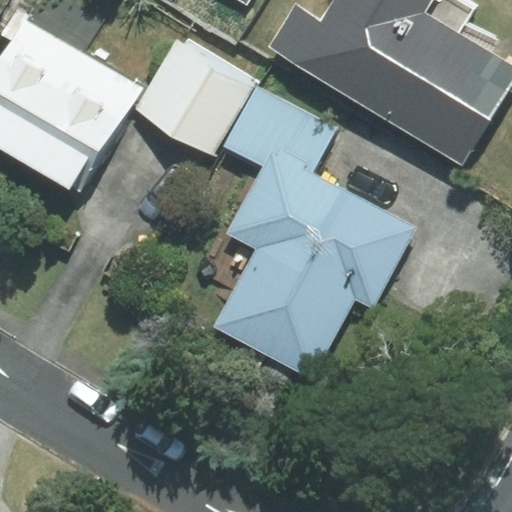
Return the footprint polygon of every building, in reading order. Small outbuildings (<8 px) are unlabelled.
[(233,0),(252,10),(256,0),(233,0)] [(295,5),(264,59),(464,174),(511,89),(511,64),(424,14),(431,0),(322,0),(313,16),(295,5)] [(127,81),(23,19),(0,58),(0,156),(61,192),(127,81)] [(251,84),(174,40),(130,116),(207,160),(214,147),(251,84)] [(333,132),(251,84),(214,147),(254,170),(216,236),(259,261),(221,326),(308,376),(352,301),(372,312),(417,235),(310,173),(333,132)]
